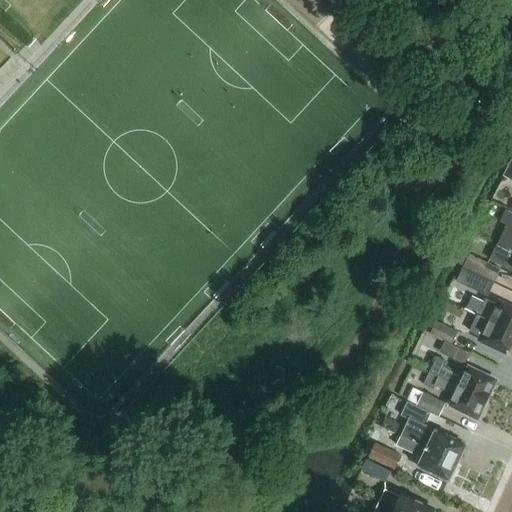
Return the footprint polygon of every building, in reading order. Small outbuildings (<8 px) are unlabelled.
[(498,245),(511,252),(511,213),(491,203),(485,215),(507,226),(498,245)] [(511,252),(498,245),(490,260),(502,266),(501,268),(511,272),(511,275),(511,276),(511,252)] [(467,254),(461,267),(492,282),(498,269),(467,254)] [(485,295),(492,282),(461,267),(454,280),(485,295)] [(511,307),(499,301),(497,304),(486,299),(484,302),(472,296),(466,309),(478,315),(511,331),(511,307)] [(511,342),(511,341),(511,331),(478,315),(470,331),(482,337),(480,341),(506,354),(508,352),(510,353),(511,348),(511,342)] [(431,333),(452,343),(458,330),(437,320),(431,333)] [(439,353),(461,363),(467,350),(445,340),(439,353)] [(486,401),(496,382),(467,368),(462,377),(443,368),(445,364),(436,360),(430,373),(486,401)] [(477,419),(486,401),(430,373),(424,384),(433,389),(435,386),(454,395),(449,405),(477,419)] [(438,416),(445,402),(422,391),(416,405),(438,416)] [(410,420),(424,426),(430,414),(408,403),(402,415),(410,420)] [(435,432),(424,426),(410,420),(406,428),(405,428),(400,437),(456,463),(465,446),(435,431),(435,432)] [(447,482),(456,463),(400,437),(396,445),(422,458),(417,467),(447,482)] [(367,455),(394,468),(401,455),(374,442),(367,455)] [(390,471),(366,458),(360,469),(385,482),(390,471)] [(397,511),(432,511),(433,511),(420,504),(412,498),(401,493),(399,497),(385,490),(379,503),(397,511)] [(397,511),(379,503),(374,511),(397,511)]
